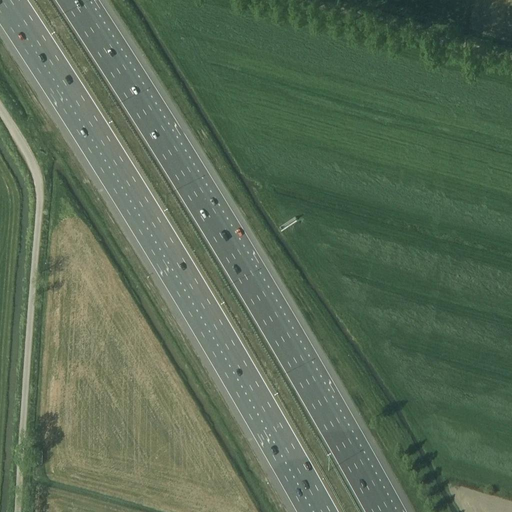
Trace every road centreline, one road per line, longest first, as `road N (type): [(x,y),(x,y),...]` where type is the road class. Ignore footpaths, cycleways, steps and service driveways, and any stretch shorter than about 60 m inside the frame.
road 1 (motorway): [(6,0),(185,279),(318,511)]
road 2 (motorway): [(380,511),(230,251),(71,0)]
road 3 (unclassified): [(17,511),(39,185),(0,110)]
road 4 (unclassified): [(511,58),(302,0)]
